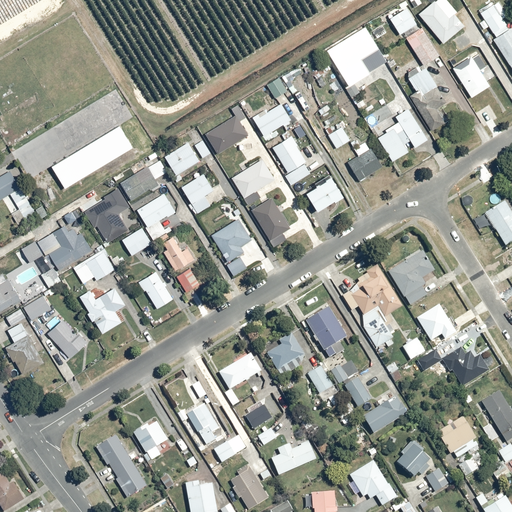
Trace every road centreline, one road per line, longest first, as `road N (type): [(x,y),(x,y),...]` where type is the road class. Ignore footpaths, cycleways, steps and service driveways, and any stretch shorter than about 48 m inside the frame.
road 1 (residential): [(26,438),(425,191)]
road 2 (residential): [(511,332),(425,191)]
